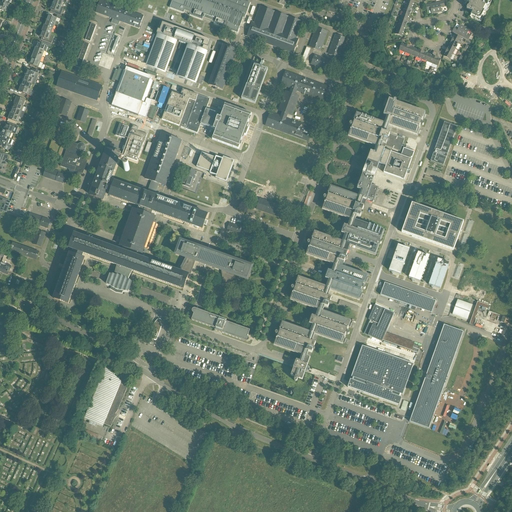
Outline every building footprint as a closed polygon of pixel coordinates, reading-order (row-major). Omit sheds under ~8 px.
[(226,29),(229,30),(237,33),(243,18),(244,18),(250,3),(241,0),(240,0),(240,2),(235,0),(234,0),(172,0),(169,8),(184,13),(185,11),(190,13),(189,15),(202,20),(203,18),(214,22),(213,24),(226,29)] [(405,6),(412,8),(414,3),(407,0),(405,6)] [(471,15),(475,18),(474,20),(481,23),(484,17),(482,16),(486,7),(488,8),(492,1),(488,0),(467,0),(466,2),(469,4),(468,6),(467,7),(466,8),(467,9),(472,12),(471,15)] [(96,12),(113,18),(112,21),(119,23),(120,21),(139,28),(143,16),(100,1),(96,12)] [(445,7),(444,1),(435,3),(437,13),(442,12),(441,7),(445,7)] [(0,2),(0,9),(5,12),(5,11),(7,11),(7,10),(9,6),(0,2)] [(426,5),(427,11),(431,10),(432,14),(437,13),(435,3),(426,5)] [(50,12),(60,16),(63,8),(61,8),(52,4),(50,9),(51,10),(50,12)] [(403,11),(410,14),(412,8),(405,6),(403,11)] [(252,37),(291,51),(290,53),(293,53),(298,40),(296,39),(302,22),(260,7),(254,24),(252,23),(247,36),(251,38),(252,37)] [(401,17),(408,20),(410,14),(403,11),(401,17)] [(48,16),(46,15),(45,18),(47,19),(46,21),(55,24),(58,25),(61,26),(58,25),(59,23),(56,22),(57,19),(48,15),(48,16)] [(399,23),(406,25),(408,20),(401,17),(399,23)] [(53,30),(55,24),(46,21),(44,26),(53,30)] [(85,40),(90,42),(96,25),(91,23),(85,40)] [(184,44),(189,46),(178,76),(195,82),(206,52),(208,53),(209,49),(208,48),(210,41),(162,23),(160,31),(158,30),(157,34),(158,34),(147,65),(165,71),(176,41),(181,43),(180,46),(183,47),(184,44)] [(397,29),(404,31),(406,25),(399,23),(397,29)] [(458,29),(455,27),(452,32),(460,36),(465,27),(460,25),(458,29)] [(51,35),(54,36),(56,37),(57,35),(52,33),(53,30),(44,26),(42,32),(51,35)] [(460,36),(468,40),(471,41),(472,39),(470,38),(471,35),(467,34),(469,30),(465,27),(460,36)] [(316,28),(309,47),(320,51),(327,32),(316,28)] [(395,34),(402,37),(404,31),(397,29),(395,34)] [(41,40),(51,44),(54,36),(51,35),(42,32),(40,37),(42,38),(41,40)] [(335,35),(328,54),(339,58),(346,39),(335,35)] [(452,40),(458,44),(461,38),(454,35),(452,40)] [(458,44),(452,40),(449,46),(456,49),(458,44)] [(35,48),(44,52),(48,53),(50,48),(51,45),(42,42),(41,44),(38,43),(37,43),(36,43),(35,45),(36,46),(35,48)] [(75,67),(80,68),(89,44),(84,42),(75,67)] [(402,43),(399,51),(404,53),(407,46),(402,43)] [(482,44),(476,53),(480,56),(481,56),(487,48),(482,44)] [(213,89),(216,90),(217,88),(222,90),(236,51),(223,46),(209,85),(214,87),(213,89)] [(410,55),(413,48),(407,46),(404,53),(410,55)] [(456,49),(449,46),(446,51),(453,54),(456,49)] [(44,52),(35,48),(33,54),(42,57),(44,52)] [(418,50),(413,48),(410,55),(416,58),(419,50),(418,50)] [(487,48),(481,56),(484,59),(491,50),(487,48)] [(421,60),(424,52),(419,50),(416,58),(421,60)] [(443,56),(450,60),(453,54),(446,51),(443,56)] [(490,51),(484,59),(487,61),(488,61),(493,54),(490,51)] [(424,52),(421,60),(427,62),(430,55),(424,53),(424,52)] [(42,57),(33,54),(31,59),(40,62),(42,57)] [(493,54),(488,61),(490,63),(496,56),(493,54)] [(314,55),(313,60),(311,64),(327,70),(330,61),(314,55)] [(432,64),(435,57),(430,55),(427,62),(432,64)] [(496,56),(491,64),(493,66),(499,58),(496,56)] [(438,67),(441,59),(435,57),(432,64),(438,67)] [(499,58),(494,66),(496,68),(502,60),(499,58)] [(31,59),(29,64),(41,69),(43,63),(40,62),(31,59)] [(254,65),(241,99),(255,104),(268,70),(262,67),(264,63),(265,62),(264,61),(262,61),(262,62),(262,63),(260,67),(254,65)] [(504,63),(498,70),(503,73),(509,66),(504,63)] [(511,69),(509,66),(503,73),(507,77),(511,71),(511,69)] [(32,72),(27,70),(25,75),(36,80),(38,75),(39,75),(40,74),(43,75),(44,73),(41,72),(33,69),(32,72)] [(351,72),(344,69),(342,75),(349,78),(351,72)] [(142,105),(144,106),(141,115),(155,120),(157,113),(150,111),(151,108),(161,112),(163,105),(146,99),(145,104),(144,103),(152,81),(124,71),(116,93),(112,106),(138,116),(142,105)] [(270,113),(266,125),(266,126),(308,141),(313,129),(286,119),(287,114),(291,115),(298,96),(294,95),(296,90),(323,100),(328,88),(286,72),(281,85),(291,89),(290,93),(285,92),(278,111),(282,112),(281,117),(270,113)] [(102,87),(62,73),(57,87),(97,101),(102,87)] [(23,78),(24,78),(23,81),(34,85),(36,80),(25,75),(25,76),(24,75),(23,78)] [(20,85),(21,85),(21,86),(34,92),(34,91),(30,90),(31,87),(34,88),(34,85),(23,81),(22,83),(21,82),(20,85)] [(152,88),(159,91),(161,84),(154,82),(152,88)] [(19,92),(27,95),(26,97),(31,99),(33,93),(33,94),(34,92),(21,86),(19,92)] [(162,120),(181,127),(185,129),(196,99),(198,95),(183,89),(181,94),(182,94),(182,96),(172,92),(162,120)] [(155,101),(158,92),(153,90),(150,99),(155,101)] [(26,101),(16,97),(14,103),(24,106),(26,101)] [(213,129),(216,130),(212,139),(238,149),(243,135),(246,136),(248,129),(246,128),(251,114),(225,104),(221,115),(206,109),(210,99),(204,97),(204,100),(196,99),(185,129),(197,133),(201,123),(213,128),(213,129)] [(55,113),(66,117),(71,102),(60,99),(55,113)] [(370,176),(374,177),(379,164),(386,166),(383,173),(404,180),(411,159),(410,159),(410,158),(412,158),(413,153),(403,150),(401,156),(384,150),(385,146),(400,151),(404,139),(387,133),(389,125),(416,135),(424,113),(396,103),(396,102),(396,101),(396,100),(395,100),(394,100),(393,100),(393,101),(389,99),(383,115),(387,116),(384,124),(357,114),(349,137),(376,147),(374,153),(370,151),(363,173),(366,175),(367,175),(367,174),(368,174),(369,174),(369,175),(370,175),(370,176)] [(12,108),(21,112),(24,113),(25,109),(28,111),(29,108),(26,107),(24,106),(14,103),(12,108)] [(511,104),(508,103),(503,114),(510,117),(511,112),(511,104)] [(10,114),(19,117),(22,118),(24,113),(21,112),(12,108),(12,109),(11,108),(10,111),(11,111),(10,114)] [(89,111),(81,109),(77,120),(84,123),(89,111)] [(10,114),(8,119),(7,121),(16,125),(18,120),(21,121),(22,118),(19,117),(10,114)] [(97,121),(92,120),(87,135),(92,136),(97,122),(97,121)] [(444,122),(430,161),(443,166),(457,127),(444,122)] [(129,127),(120,124),(116,136),(124,139),(129,127)] [(122,154),(121,157),(122,156),(137,162),(147,134),(137,131),(139,126),(133,124),(122,154)] [(3,130),(15,135),(18,127),(11,125),(11,126),(6,125),(5,125),(4,128),(5,128),(4,130),(3,130)] [(12,133),(3,130),(0,135),(10,139),(12,133)] [(70,254),(54,299),(68,304),(84,259),(81,258),(83,254),(115,265),(111,276),(109,283),(112,285),(111,288),(116,291),(122,292),(123,289),(127,290),(129,283),(128,281),(133,272),(183,289),(188,275),(187,275),(178,272),(139,258),(141,253),(142,254),(144,248),(147,250),(157,224),(153,223),(155,217),(151,216),(152,211),(202,229),(207,215),(154,196),(159,184),(165,186),(181,141),(161,134),(145,179),(151,182),(147,194),(114,182),(113,186),(111,192),(110,196),(139,206),(137,211),(133,210),(131,215),(129,214),(120,240),(122,241),(121,243),(120,246),(121,246),(120,251),(102,244),(84,238),(75,235),(70,249),(70,254)] [(10,139),(0,135),(0,136),(0,141),(12,146),(11,145),(12,140),(10,139)] [(0,141),(0,147),(6,150),(8,150),(11,148),(12,146),(0,141)] [(60,166),(68,169),(70,173),(76,175),(77,175),(79,174),(79,173),(82,175),(88,160),(79,158),(81,152),(85,151),(86,147),(84,144),(81,143),(77,144),(69,141),(60,166)] [(106,150),(90,195),(103,200),(106,191),(111,192),(113,186),(109,184),(119,155),(120,156),(119,158),(121,158),(121,157),(122,154),(116,152),(118,149),(111,146),(110,151),(106,150)] [(186,147),(182,158),(187,159),(191,149),(186,147)] [(0,153),(0,152),(0,160),(2,161),(4,161),(5,162),(6,159),(7,160),(9,156),(0,153)] [(201,153),(196,167),(210,172),(215,158),(201,153)] [(216,176),(215,178),(226,182),(234,161),(223,157),(222,159),(216,156),(215,158),(210,172),(209,173),(216,176)] [(59,172),(46,168),(43,176),(63,183),(66,176),(59,174),(59,172)] [(187,168),(184,178),(181,185),(189,188),(195,171),(187,168)] [(360,181),(357,189),(360,190),(358,196),(359,197),(331,187),(323,209),(351,219),(354,220),(355,221),(357,216),(360,217),(361,214),(362,214),(363,214),(363,213),(363,212),(362,212),(364,207),(360,206),(363,199),(366,200),(366,199),(373,201),(373,202),(374,202),(373,201),(376,195),(376,194),(378,188),(379,188),(371,185),(374,177),(370,176),(370,175),(369,175),(369,174),(368,174),(367,174),(367,175),(366,175),(363,173),(360,181)] [(306,212),(312,193),(308,192),(302,210),(306,212)] [(260,199),(260,200),(256,209),(281,218),(284,208),(260,199)] [(453,250),(463,222),(412,204),(402,233),(453,250)] [(30,212),(28,221),(47,228),(50,220),(30,212)] [(350,220),(347,226),(344,225),(341,233),(345,235),(342,241),(343,242),(343,243),(315,233),(307,254),(335,265),(334,265),(331,272),(328,270),(328,271),(327,271),(324,278),(325,278),(325,279),(328,280),(326,287),(327,287),(327,288),(299,278),(298,278),(291,300),(319,310),(318,310),(315,317),(312,316),(309,324),(312,325),(310,332),(311,332),(311,333),(282,323),(275,345),(303,355),(303,356),(302,355),(300,361),(296,360),(293,368),(293,367),(290,374),(291,375),(290,376),(294,377),(294,376),(295,376),(294,380),(294,381),(295,382),(296,382),(296,381),(297,381),(298,377),(299,378),(298,379),(302,380),(305,372),(306,372),(307,370),(308,366),(307,365),(310,357),(307,356),(308,352),(312,353),(313,350),(314,350),(315,350),(315,349),(315,348),(314,348),(314,347),(315,342),(312,341),(314,334),(313,334),(314,333),(342,343),(350,321),(322,311),(323,311),(324,306),(328,308),(329,305),(330,305),(330,304),(331,304),(331,303),(330,303),(330,302),(332,297),(328,296),(331,289),(329,289),(330,288),(358,298),(366,276),(337,266),(338,265),(339,266),(341,261),(344,262),(345,260),(346,260),(346,259),(347,259),(347,258),(347,257),(346,257),(348,252),(344,251),(347,244),(346,243),(374,253),(382,231),(354,221),(354,220),(351,219),(351,220),(350,220)] [(229,223),(227,230),(239,235),(242,228),(229,223)] [(38,231),(37,232),(33,244),(41,247),(45,234),(38,231)] [(181,242),(176,255),(183,257),(178,271),(179,271),(178,272),(187,275),(188,274),(190,275),(195,261),(201,264),(221,271),(222,274),(222,277),(223,281),(223,284),(226,283),(230,283),(233,282),(236,281),(239,280),(242,278),(247,280),(249,275),(250,274),(252,273),(254,272),(251,269),(251,267),(245,265),(241,263),(237,260),(233,258),(229,256),(225,254),(225,253),(224,253),(223,253),(223,254),(222,254),(221,254),(221,255),(221,256),(221,257),(205,252),(199,250),(200,249),(202,244),(189,239),(187,244),(181,242)] [(13,243),(10,250),(36,260),(39,252),(13,243)] [(389,270),(400,275),(409,249),(398,245),(389,270)] [(409,278),(420,282),(429,256),(418,252),(409,278)] [(449,263),(438,259),(428,285),(440,289),(449,263)] [(1,263),(0,266),(0,271),(7,274),(11,266),(1,263)] [(385,283),(380,295),(431,313),(436,301),(385,283)] [(170,297),(142,288),(140,295),(168,304),(170,297)] [(458,300),(452,315),(467,320),(472,305),(458,300)] [(382,342),(390,324),(394,314),(374,305),(368,319),(370,320),(364,334),(382,342)] [(194,314),(193,316),(191,320),(215,329),(214,330),(246,342),(247,342),(248,342),(248,341),(249,341),(249,340),(249,339),(249,338),(248,337),(247,337),(250,330),(226,322),(227,320),(198,310),(198,308),(194,309),(193,309),(193,310),(192,310),(192,311),(192,312),(192,313),(193,313),(193,314),(194,314)] [(154,324),(150,337),(156,340),(157,340),(160,329),(162,326),(162,323),(162,321),(161,319),(160,318),(158,319),(155,321),(154,324)] [(410,422),(429,429),(464,332),(444,325),(410,419),(409,422),(410,422)] [(353,381),(350,380),(349,384),(347,388),(399,406),(402,398),(399,397),(400,395),(403,395),(414,364),(362,346),(351,377),(354,378),(353,381)] [(85,419),(102,426),(104,424),(111,427),(114,420),(115,419),(115,418),(116,417),(117,416),(118,416),(118,415),(117,416),(115,414),(116,413),(117,412),(118,411),(118,410),(119,409),(128,387),(120,384),(121,381),(106,368),(85,419)] [(79,433),(97,440),(99,436),(81,428),(79,433)]
